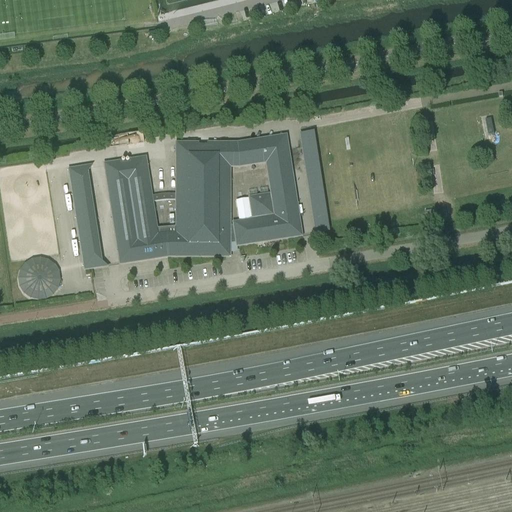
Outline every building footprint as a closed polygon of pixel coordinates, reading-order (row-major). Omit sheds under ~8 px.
[(315,233),(329,231),(315,130),(300,132),(315,233)] [(271,144),(273,153),(282,152),(281,143),(271,144)] [(178,195),(165,195),(161,195),(148,197),(143,161),(106,167),(121,262),(168,255),(227,255),(227,244),(238,243),(238,244),(298,235),(292,195),(268,199),(268,196),(249,199),(252,217),(255,217),(256,222),(235,225),(235,226),(227,227),(227,146),(178,146),(178,195)] [(89,165),(69,168),(83,271),(107,267),(106,259),(102,260),(89,165)] [(251,219),(248,199),(235,201),(238,221),(251,219)] [(26,257),(17,293),(53,302),(62,266),(26,257)]
